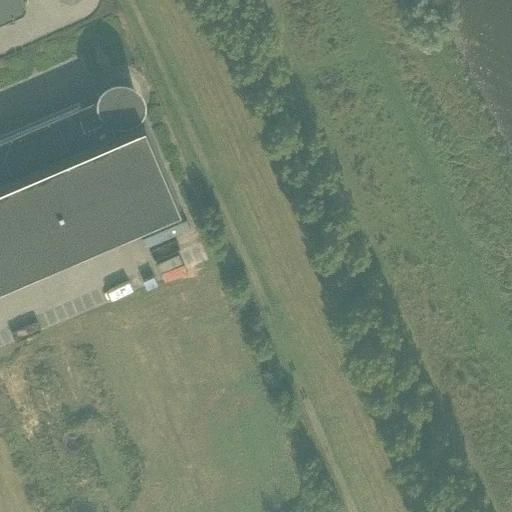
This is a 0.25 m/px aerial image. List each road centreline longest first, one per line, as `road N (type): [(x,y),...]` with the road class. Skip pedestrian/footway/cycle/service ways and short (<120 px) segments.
road 1 (track): [(352,511),(129,0)]
road 2 (track): [(511,361),(353,0)]
